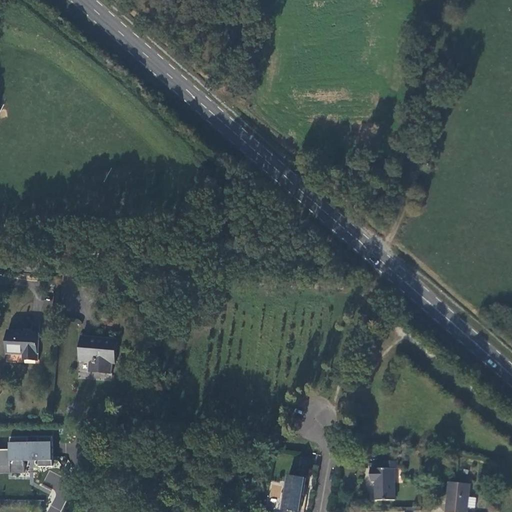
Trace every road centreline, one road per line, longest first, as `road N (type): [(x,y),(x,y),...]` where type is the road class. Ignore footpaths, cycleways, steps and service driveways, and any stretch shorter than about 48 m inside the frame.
road 1 (primary): [(511,373),(85,0)]
road 2 (track): [(441,0),(418,186),(382,258)]
